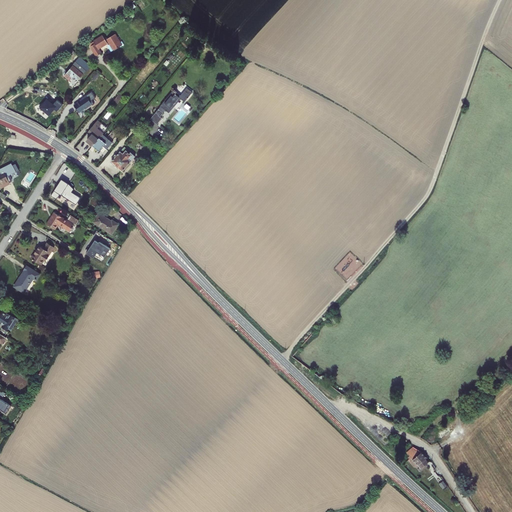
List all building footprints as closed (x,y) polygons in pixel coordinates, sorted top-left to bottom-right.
[(106,41),(103,36),(94,42),(96,45),(90,48),(96,57),(102,53),(100,49),(109,44),(113,52),(123,46),(116,35),(106,41)] [(84,76),(73,67),(65,77),(70,82),(72,79),(75,79),(79,82),(84,76)] [(122,92),(114,101),(117,104),(125,95),(122,92)] [(87,111),(94,106),(92,102),(94,100),(90,94),(83,99),(84,100),(76,107),(81,114),(86,110),(87,111)] [(46,97),(38,107),(48,115),(54,108),(57,111),(63,103),(57,98),(53,103),(46,97)] [(181,97),(171,108),(174,111),(184,99),(181,97)] [(180,116),(177,113),(172,119),(176,122),(180,116)] [(90,130),(94,133),(99,126),(105,131),(108,127),(99,120),(90,130)] [(158,125),(156,128),(153,125),(149,129),(155,133),(147,143),(148,144),(162,128),(158,125)] [(94,145),(103,134),(105,131),(99,126),(94,133),(88,140),(94,145)] [(103,134),(94,145),(100,150),(104,145),(108,149),(115,140),(110,137),(108,139),(103,134)] [(127,141),(112,159),(123,168),(138,150),(127,141)] [(146,167),(150,170),(155,164),(151,161),(146,167)] [(6,189),(13,186),(14,183),(13,181),(13,179),(11,180),(10,180),(8,176),(1,179),(2,182),(0,182),(2,187),(4,186),(6,189)] [(60,179),(52,195),(57,198),(60,194),(77,203),(81,196),(72,191),(74,186),(60,179)] [(3,192),(1,196),(4,199),(7,200),(10,196),(3,192)] [(103,205),(96,200),(94,204),(101,209),(103,205)] [(50,226),(58,231),(62,226),(73,233),(74,231),(75,231),(76,230),(75,229),(77,227),(58,215),(50,226)] [(118,236),(124,226),(118,223),(117,225),(104,216),(99,224),(118,236)] [(83,222),(75,217),(73,220),(80,226),(83,222)] [(95,238),(85,253),(94,258),(97,252),(104,256),(110,248),(95,238)] [(44,247),(35,260),(44,266),(47,262),(49,264),(53,258),(51,257),(56,249),(51,245),(47,250),(44,247)] [(27,271),(29,272),(17,289),(27,295),(37,280),(39,282),(43,276),(30,267),(27,271)] [(94,278),(102,276),(100,270),(92,272),(94,278)] [(0,322),(0,324),(6,328),(7,331),(10,333),(12,332),(14,333),(20,323),(13,317),(14,316),(10,313),(9,315),(6,313),(0,322)] [(9,341),(0,334),(0,343),(5,347),(9,341)] [(10,413),(2,408),(0,410),(0,415),(6,419),(10,413)] [(417,450),(413,448),(407,453),(410,457),(415,452),(417,450)] [(415,452),(410,457),(419,468),(418,469),(420,472),(425,467),(425,462),(427,461),(425,459),(426,458),(421,452),(417,450),(415,452)]
